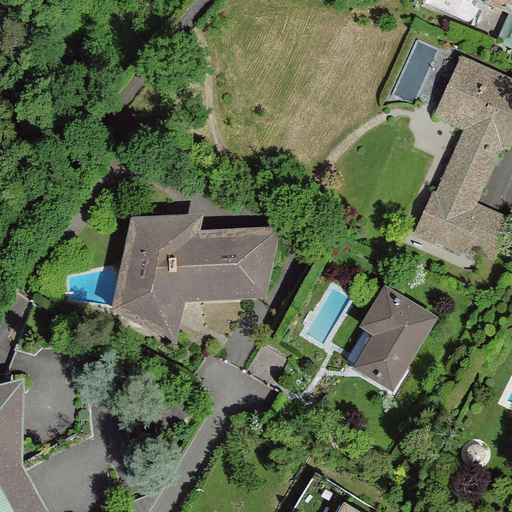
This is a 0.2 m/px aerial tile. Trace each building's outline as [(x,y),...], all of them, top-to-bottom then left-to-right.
[(511,0),(489,0),(489,2),(511,14),(511,0)] [(511,16),(501,41),(511,46),(511,16)] [(441,116),(468,128),(421,233),(461,251),(464,244),(493,256),(508,220),(474,205),(501,144),(508,147),(511,137),(511,82),(465,62),(441,116)] [(118,306),(116,312),(174,340),(182,300),(264,296),(276,234),(195,238),(198,222),(134,224),(120,293),(118,306)] [(436,321),(387,291),(364,329),(378,338),(358,370),(393,391),(436,321)] [(21,394),(22,385),(0,390),(0,511),(43,511),(23,474),(19,466),(20,434),(21,394)] [(148,402),(161,439),(189,419),(195,417),(187,397),(182,399),(148,402)] [(366,511),(342,497),(332,511),(366,511)]
